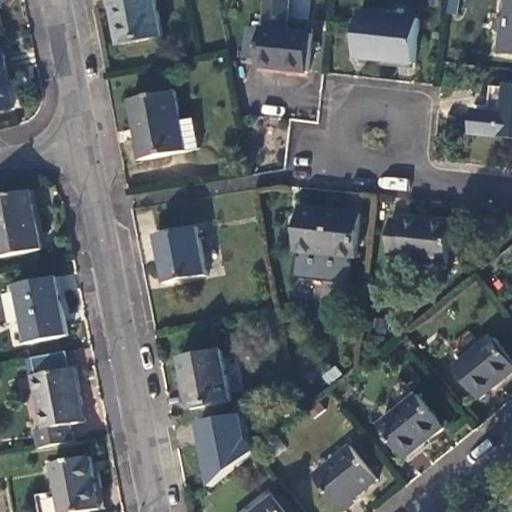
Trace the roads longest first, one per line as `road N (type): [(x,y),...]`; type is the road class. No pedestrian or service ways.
road 1 (residential): [(93,147),(167,511)]
road 2 (residential): [(415,182),(421,112),(334,101),(319,171),(343,174)]
road 3 (residential): [(62,0),(93,147)]
